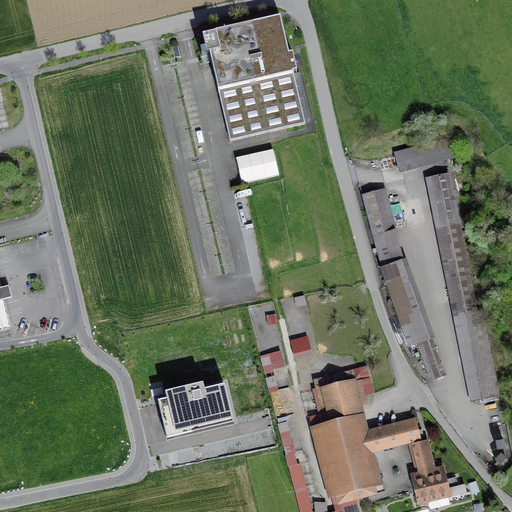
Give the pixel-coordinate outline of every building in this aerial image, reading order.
[(281,23),(204,42),(230,143),(305,126),(281,23)] [(50,134),(56,160),(69,157),(68,148),(75,147),(71,129),(50,134)] [(449,141),(394,156),(400,177),(455,162),(449,141)] [(243,186),(280,177),(273,149),(236,158),(243,186)] [(454,320),(479,315),(450,176),(425,181),(454,320)] [(362,199),(383,271),(404,263),(386,193),(362,199)] [(404,263),(383,271),(380,272),(409,352),(419,348),(434,344),(436,343),(408,262),(404,263)] [(0,285),(0,331),(9,329),(3,302),(12,300),(10,289),(1,291),(0,285)] [(483,314),(479,315),(454,320),(472,405),(501,399),(483,314)] [(295,357),(312,352),(308,336),(290,340),(295,357)] [(446,380),(434,344),(419,348),(432,385),(446,380)] [(282,352),(261,356),(264,373),(285,369),(282,352)] [(384,489),(376,458),(370,434),(363,409),(368,408),(363,391),(370,389),(366,371),(315,385),(323,417),(327,416),(330,427),(312,432),(331,503),(336,502),(338,509),(357,504),(378,498),(376,491),(384,489)] [(167,399),(158,401),(167,439),(233,423),(224,385),(204,390),(203,383),(165,392),(167,399)] [(279,425),(299,511),(311,511),(290,422),(279,425)] [(417,422),(370,434),(376,458),(412,448),(423,446),(417,422)] [(502,440),(492,443),(495,459),(506,457),(502,440)] [(445,470),(436,472),(429,444),(423,446),(412,448),(419,476),(412,478),(420,508),(452,499),(445,470)] [(499,459),(495,464),(500,468),(504,463),(499,459)] [(318,511),(333,511),(334,503),(318,504),(318,511)]
